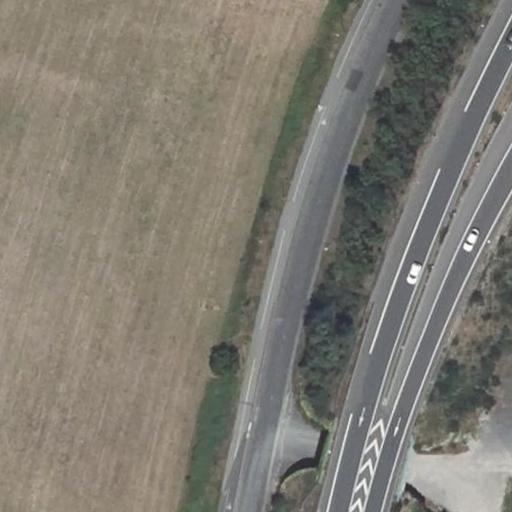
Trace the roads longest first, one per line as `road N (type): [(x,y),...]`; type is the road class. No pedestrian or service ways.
road 1 (unclassified): [(248,511),(306,240),(363,67),(397,0)]
road 2 (motorway): [(511,36),(399,301),(339,511)]
road 3 (motorway): [(511,170),(456,277),(377,511)]
